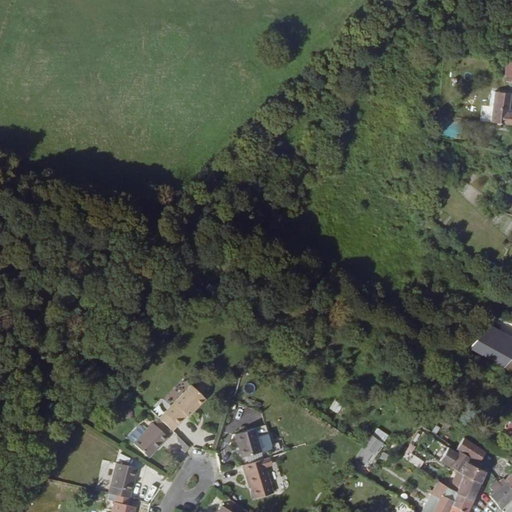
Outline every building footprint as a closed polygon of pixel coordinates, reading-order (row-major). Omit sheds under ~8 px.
[(511,110),(510,110),(511,95),(495,93),(492,124),(498,125),(502,125),(511,126),(511,110)] [(490,109),(481,108),(481,120),(489,121),(490,109)] [(496,282),(502,271),(494,265),(488,276),(496,282)] [(511,338),(489,326),(483,333),(511,350),(511,338)] [(511,350),(483,333),(468,346),(502,366),(511,354),(511,350)] [(144,354),(136,359),(140,365),(148,360),(144,354)] [(511,354),(502,366),(511,371),(511,354)] [(199,381),(170,406),(182,419),(192,410),(194,412),(212,395),(199,381)] [(330,409),(339,413),(343,404),(333,400),(330,409)] [(171,429),(176,424),(163,409),(136,436),(152,452),(172,431),(171,429)] [(265,426),(235,435),(243,461),(273,451),(265,426)] [(188,447),(192,442),(185,434),(180,429),(180,438),(187,446),(188,447)] [(453,447),(456,449),(474,462),(481,453),(460,437),(453,447)] [(381,444),(372,438),(361,453),(356,461),(363,466),(371,455),(373,456),(381,444)] [(391,448),(398,452),(402,444),(395,441),(391,448)] [(455,451),(446,446),(444,450),(449,453),(453,455),(455,451)] [(449,453),(444,450),(438,460),(448,466),(453,455),(449,453)] [(462,475),(477,484),(479,478),(481,473),(464,462),(466,459),(455,451),(453,455),(448,466),(456,470),(463,474),(462,475)] [(133,489),(141,459),(121,452),(112,483),(120,485),(133,489)] [(422,463),(406,452),(403,459),(419,470),(422,463)] [(276,495),(267,459),(250,464),(259,499),(276,495)] [(462,475),(463,474),(456,470),(448,488),(456,491),(462,475)] [(511,470),(498,484),(500,486),(501,487),(506,483),(511,488),(511,470)] [(450,505),(461,511),(466,511),(469,504),(477,484),(462,475),(456,491),(448,488),(445,488),(440,495),(440,496),(451,502),(450,505)] [(496,490),(500,486),(498,484),(496,481),(491,485),(496,490)] [(437,499),(440,495),(445,488),(437,482),(430,491),(425,488),(422,493),(425,495),(427,493),(437,499)] [(501,487),(500,486),(496,490),(491,495),(501,511),(511,498),(511,488),(506,483),(501,487)] [(120,485),(111,511),(133,511),(138,497),(132,495),(134,489),(133,489),(120,485)] [(461,511),(450,505),(451,502),(440,496),(432,511),(461,511)]
